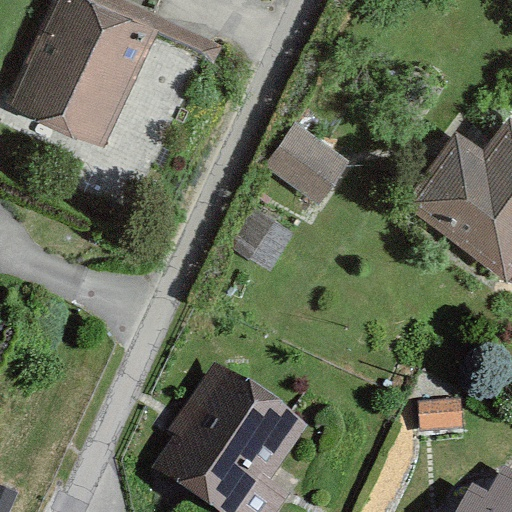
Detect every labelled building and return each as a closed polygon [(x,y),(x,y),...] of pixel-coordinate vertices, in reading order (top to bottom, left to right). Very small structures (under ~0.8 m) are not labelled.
[(226,38),(135,0),(44,0),(3,97),(107,141),(154,29),(218,55),(226,38)] [(453,117),(398,203),(511,275),(511,274),(511,113),(493,143),(453,117)] [(292,116),(270,166),(334,194),(356,144),(292,116)] [(306,421),(215,359),(144,465),(214,511),(281,511),(299,487),(273,470),(306,421)] [(511,511),(511,465),(499,459),(472,511),(511,511)]
